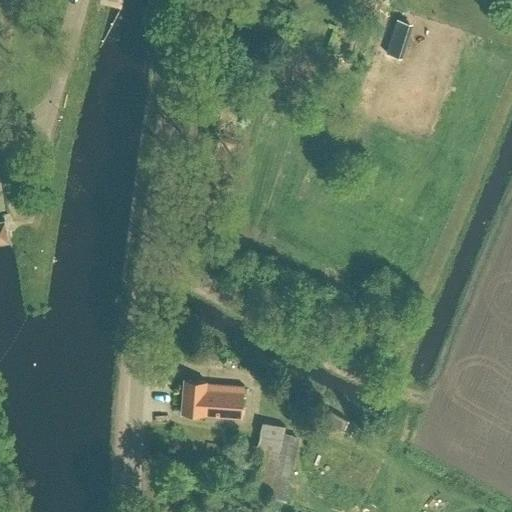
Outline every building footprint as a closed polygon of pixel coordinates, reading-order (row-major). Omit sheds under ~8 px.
[(395,18),(392,29),(408,34),(412,23),(395,18)] [(0,238),(10,237),(7,218),(0,219),(0,238)] [(180,413),(239,417),(242,385),(205,382),(205,380),(183,379),(180,413)] [(321,418),(341,429),(346,420),(326,409),(321,418)] [(360,424),(351,419),(344,431),(353,436),(360,424)] [(261,447),(252,493),(285,499),(300,428),(263,420),(260,432),(257,446),(261,447)] [(245,468),(251,429),(229,426),(223,465),(245,468)]
